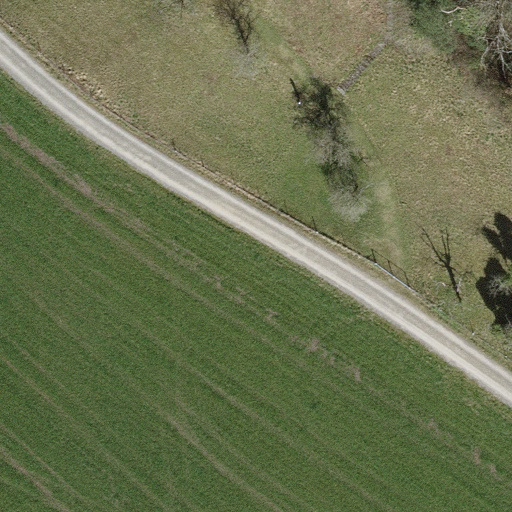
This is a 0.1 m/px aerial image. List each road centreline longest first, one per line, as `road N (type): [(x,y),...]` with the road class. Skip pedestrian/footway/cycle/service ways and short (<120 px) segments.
road 1 (track): [(0,45),(129,148),(376,294),(511,387)]
road 2 (track): [(376,294),(387,228),(378,170),(242,0)]
